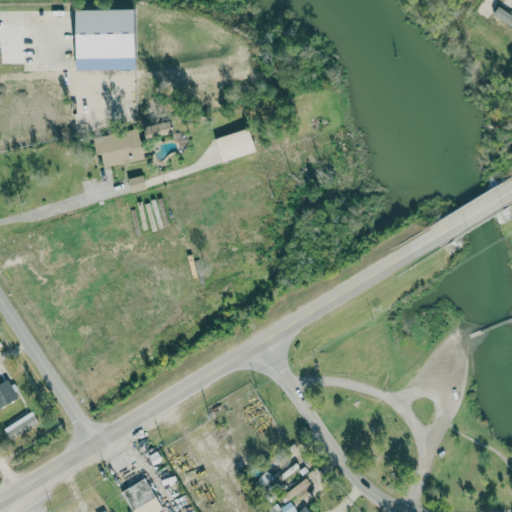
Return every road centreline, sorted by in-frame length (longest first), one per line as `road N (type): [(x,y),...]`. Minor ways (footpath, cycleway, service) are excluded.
road 1 (tertiary): [(0,502),(450,229)]
road 2 (residential): [(425,511),(386,494),(334,446),(257,346)]
road 3 (residential): [(94,446),(0,300)]
